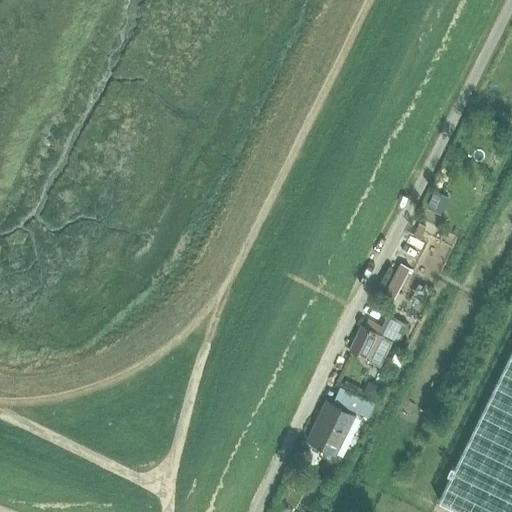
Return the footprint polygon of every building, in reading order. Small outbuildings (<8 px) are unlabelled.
[(433,190),(426,204),(439,211),(446,196),(433,190)] [(421,245),(407,282),(428,290),(438,261),(448,265),(464,222),(438,213),(431,232),(439,235),(433,250),(421,245)] [(419,222),(414,235),(421,238),(426,225),(419,222)] [(391,303),(410,267),(400,262),(381,298),(391,303)] [(388,313),(382,325),(370,319),(366,327),(361,324),(349,349),(372,361),(384,337),(398,343),(408,322),(388,313)] [(511,511),(511,351),(439,500),(462,511),(511,511)] [(369,379),(364,390),(375,395),(380,385),(369,379)] [(344,387),(337,401),(368,416),(374,401),(344,387)] [(321,411),(307,440),(334,453),(348,424),(345,422),(350,412),(327,401),(322,411),(321,411)] [(278,501),(272,511),(286,511),(289,507),(278,501)]
